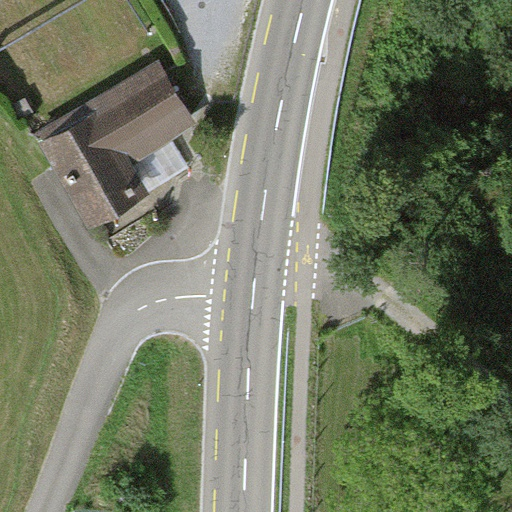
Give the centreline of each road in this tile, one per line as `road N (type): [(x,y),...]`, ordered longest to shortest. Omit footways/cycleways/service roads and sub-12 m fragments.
road 1 (secondary): [(246,511),(257,261),(308,0)]
road 2 (track): [(255,299),(196,296),(154,303),(132,317),(115,341),(48,511)]
road 3 (track): [(511,409),(371,286),(310,265),(257,261)]
